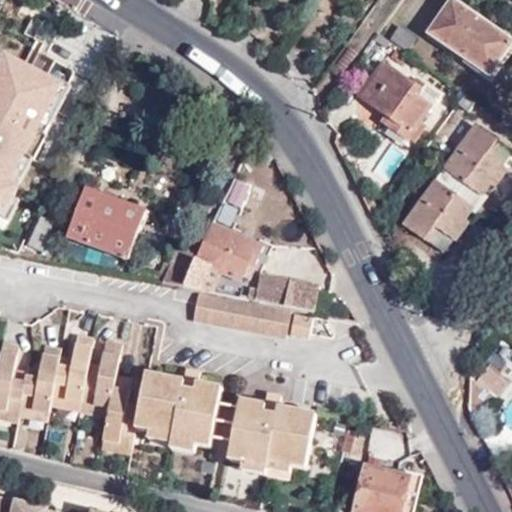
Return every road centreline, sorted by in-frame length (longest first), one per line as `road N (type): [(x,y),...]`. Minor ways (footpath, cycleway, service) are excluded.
road 1 (secondary): [(118,0),(251,85),(294,136),(484,511)]
road 2 (unknown): [(0,457),(217,511)]
